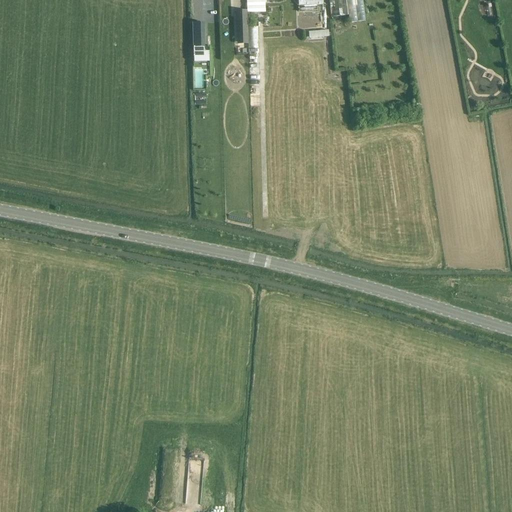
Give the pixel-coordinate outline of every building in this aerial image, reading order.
[(246,0),(247,10),(247,12),(265,12),(264,0),(246,0)] [(346,0),(329,0),(331,17),(348,15),(346,0)] [(346,0),(348,15),(349,22),(365,19),(362,0),(346,0)] [(247,16),(236,16),(237,37),(248,37),(247,16)] [(193,24),(193,34),(204,33),(204,23),(193,24)] [(308,31),(308,39),(329,38),(328,30),(308,31)] [(204,33),(193,34),(194,47),(205,47),(204,33)] [(205,57),(205,47),(194,47),(194,57),(205,57)] [(198,212),(206,212),(205,193),(197,193),(198,212)]
